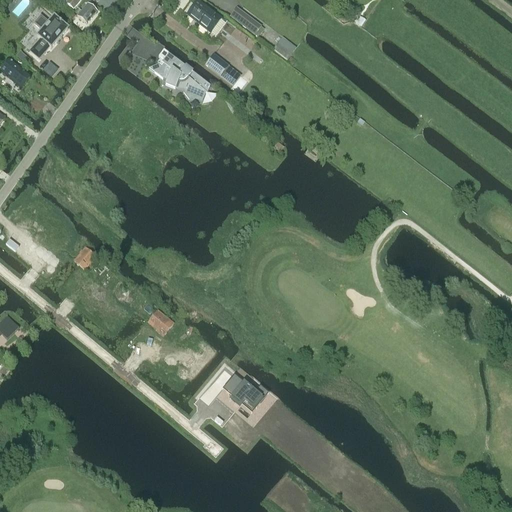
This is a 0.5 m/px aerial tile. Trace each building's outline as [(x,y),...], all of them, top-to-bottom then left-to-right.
[(61,0),(66,4),(73,10),(81,0),(80,0),(61,0)] [(197,3),(187,16),(211,35),(221,21),(197,3)] [(77,18),(86,25),(96,13),(87,5),(77,18)] [(229,18),(254,37),(261,28),(236,9),(229,18)] [(358,17),(354,23),(357,26),(362,20),(358,17)] [(40,41),(29,53),(38,61),(49,49),(51,50),(67,31),(53,19),(48,25),(40,18),(34,25),(42,32),(37,38),(40,41)] [(287,61),(290,58),(291,56),(277,45),(273,51),(287,61)] [(205,94),(207,95),(210,87),(163,51),(158,58),(163,62),(161,64),(163,66),(161,69),(157,66),(148,70),(162,81),(163,80),(167,82),(165,86),(175,90),(176,88),(184,91),(183,93),(189,101),(193,97),(202,101),(205,94)] [(220,78),(225,71),(228,67),(213,56),(205,67),(220,78)] [(9,62),(0,71),(0,73),(20,91),(30,80),(9,62)] [(337,123),(345,123),(349,117),(345,110),(337,110),(334,117),(337,123)] [(37,218),(28,229),(46,244),(50,239),(55,243),(59,237),(54,233),(55,232),(49,227),(52,223),(47,219),(43,223),(43,222),(37,218)] [(56,250),(50,256),(62,266),(68,259),(56,250)] [(0,338),(2,336),(6,341),(18,330),(7,317),(0,323),(0,338)] [(150,347),(149,348),(156,354),(158,353),(168,361),(176,355),(169,347),(168,344),(175,339),(176,340),(186,349),(194,342),(160,317),(156,323),(164,330),(150,347)] [(254,393),(233,375),(223,387),(221,390),(232,399),(230,400),(241,409),(242,408),(250,415),(267,394),(259,387),(254,393)]
